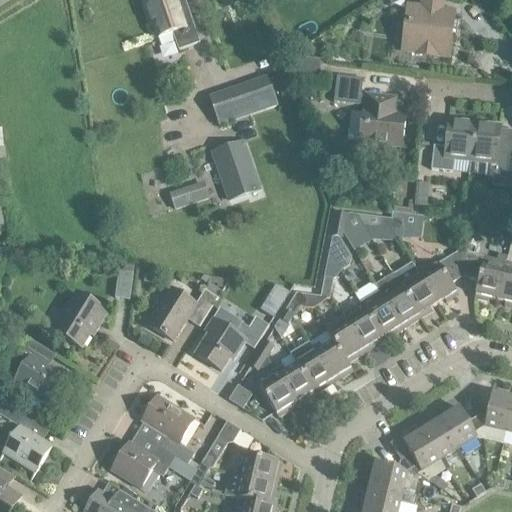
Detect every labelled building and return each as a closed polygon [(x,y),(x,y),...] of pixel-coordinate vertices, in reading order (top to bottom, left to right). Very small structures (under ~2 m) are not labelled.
[(143,0),(157,41),(172,35),(178,52),(199,45),(183,0),(143,0)] [(411,13),(406,55),(448,60),(453,18),(442,17),(444,0),(423,0),(422,14),(411,13)] [(492,48),(480,54),(487,68),(499,63),(492,48)] [(299,63),(285,71),(290,85),(315,80),(320,79),(322,63),(302,61),(299,63)] [(360,108),(360,107),(364,108),(363,116),(368,116),(367,128),(365,127),(364,132),(366,132),(365,145),(401,149),(404,125),(398,124),(399,119),(393,118),(395,102),(361,98),(363,82),(337,78),(334,104),(360,108)] [(246,86),(223,93),(234,124),(256,116),(246,86)] [(433,148),(431,172),(453,174),(454,163),(469,164),(474,125),(449,122),(446,150),(433,148)] [(469,164),(468,176),(470,176),(507,180),(508,169),(509,157),(497,156),(499,137),(500,128),(477,125),(474,125),(469,164)] [(229,154),(215,159),(229,202),(259,192),(243,145),(228,150),(229,154)] [(202,187),(169,198),(174,213),(207,202),(202,187)] [(428,201),(415,200),(415,203),(414,207),(426,209),(427,209),(428,201)] [(467,203),(465,224),(480,226),(485,226),(486,219),(479,218),(480,213),(473,213),(474,203),(467,203)] [(346,227),(348,216),(336,216),(334,226),(346,227)] [(348,216),(346,227),(344,236),(347,242),(366,231),(357,217),(351,216),(348,216)] [(382,221),(357,217),(366,231),(381,229),(382,221)] [(382,221),(381,229),(390,230),(391,222),(382,221)] [(401,223),(391,222),(390,230),(400,231),(401,223)] [(346,227),(334,226),(332,238),(343,240),(344,236),(346,227)] [(491,227),(489,240),(501,241),(503,229),(491,227)] [(331,246),(330,254),(341,273),(349,268),(352,260),(345,248),(341,241),(334,239),(333,239),(331,246)] [(423,268),(416,273),(438,308),(445,304),(446,306),(459,298),(458,296),(457,296),(451,287),(463,279),(459,253),(438,266),(439,267),(427,274),(423,268)] [(506,264),(508,259),(498,256),(497,262),(459,253),(463,279),(479,283),(476,298),(475,298),(474,303),(488,306),(489,301),(497,303),(505,270),(506,264)] [(330,254),(325,280),(334,281),(334,282),(341,273),(330,254)] [(511,265),(506,264),(505,270),(497,303),(505,305),(504,310),(511,311),(511,265)] [(412,266),(393,278),(401,290),(421,322),(432,315),(431,312),(438,308),(420,278),(416,273),(412,266)] [(133,276),(119,274),(118,274),(115,301),(130,303),(133,276)] [(421,322),(401,290),(393,278),(375,289),(379,296),(401,330),(408,326),(410,329),(421,322)] [(210,280),(210,285),(212,286),(218,287),(218,289),(223,290),(224,282),(210,280)] [(324,280),(322,290),(323,290),(332,292),(334,281),(325,280),(324,280)] [(206,292),(205,293),(218,301),(222,293),(210,285),(206,292)] [(323,290),(321,299),(330,301),(332,292),(323,290)] [(205,293),(195,307),(171,292),(148,327),(174,344),(187,322),(199,330),(218,301),(205,293)] [(106,315),(75,296),(52,333),(80,350),(89,337),(91,338),(106,315)] [(379,296),(361,307),(362,308),(384,344),(396,337),(394,334),(401,330),(379,296)] [(279,312),(265,304),(260,312),(274,320),(279,312)] [(298,309),(291,304),(285,313),(293,318),(298,309)] [(362,308),(361,308),(343,319),(364,353),(371,348),(373,351),(384,344),(362,308)] [(293,318),(285,313),(280,322),(288,327),(293,318)] [(240,325),(234,334),(214,321),(206,334),(210,337),(196,358),(220,373),(231,356),(234,358),(242,345),(254,352),(269,328),(256,319),(249,330),(240,325)] [(339,328),(328,334),(348,367),(359,360),(357,357),(364,353),(343,319),(336,323),(339,328)] [(327,335),(309,346),(334,387),(353,375),(350,370),(348,367),(328,334),(327,335)] [(18,352),(31,360),(15,385),(50,406),(66,381),(43,367),(51,355),(26,339),(18,352)] [(266,344),(260,353),(268,358),(273,349),(266,344)] [(309,346),(291,357),(296,366),(316,398),(334,387),(309,346)] [(254,362),(249,369),(258,374),(262,367),(268,358),(260,353),(254,362)] [(282,368),(275,372),(275,373),(294,405),(302,400),(305,405),(316,398),(296,366),(284,372),(282,368)] [(268,377),(270,381),(258,388),(278,421),(291,414),(288,409),(294,405),(275,373),(268,377)] [(511,400),(492,396),(487,418),(481,417),(483,431),(486,429),(506,434),(511,407),(511,400)] [(195,456),(178,446),(194,422),(158,399),(142,424),(168,440),(161,451),(175,459),(187,466),(188,467),(195,456)] [(4,404),(0,410),(0,418),(19,430),(4,455),(36,475),(52,449),(43,444),(36,439),(43,428),(4,404)] [(481,417),(467,424),(459,411),(440,422),(458,451),(476,439),(475,437),(483,431),(481,417)] [(458,451),(440,422),(421,434),(439,462),(458,451)] [(403,446),(410,458),(400,463),(420,478),(421,479),(422,476),(420,474),(439,462),(421,434),(403,446)] [(201,465),(212,472),(228,446),(218,439),(201,465)] [(130,446),(129,446),(112,473),(140,491),(152,472),(163,479),(175,459),(161,451),(158,449),(151,459),(131,446),(130,446)] [(249,458),(246,471),(237,469),(235,477),(273,486),(274,479),(279,480),(283,466),(249,458)] [(400,463),(398,472),(375,466),(370,487),(402,495),(407,474),(420,478),(400,463)] [(197,473),(196,474),(204,479),(209,471),(211,472),(212,472),(201,465),(197,473)] [(197,473),(188,467),(181,479),(190,484),(196,474),(197,473)] [(16,480),(0,470),(0,511),(13,511),(21,500),(9,492),(16,480)] [(230,477),(225,498),(239,502),(273,509),(273,508),(276,495),(271,494),(273,486),(235,477),(234,478),(230,477)] [(433,479),(428,483),(445,494),(449,487),(445,484),(445,483),(436,478),(433,479)] [(503,492),(505,483),(495,481),(493,490),(503,492)] [(203,492),(195,487),(189,496),(197,501),(203,492)] [(370,487),(365,508),(379,511),(397,511),(400,505),(412,508),(415,498),(402,495),(370,487)] [(471,492),(476,500),(485,494),(480,487),(471,492)] [(115,503),(104,496),(99,493),(86,511),(149,511),(150,511),(121,493),(115,503)] [(239,502),(237,511),(240,511),(282,511),(283,510),(273,508),(273,509),(239,502)]
